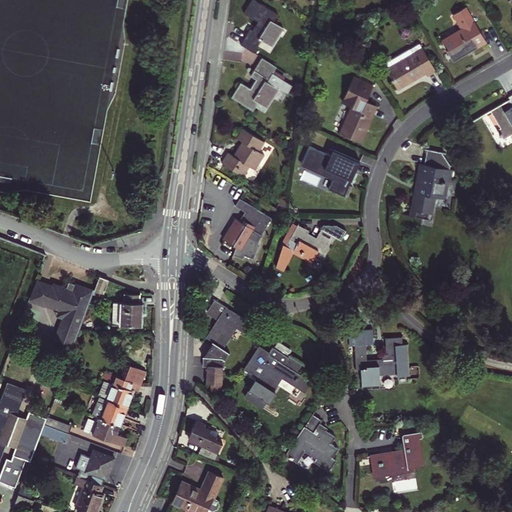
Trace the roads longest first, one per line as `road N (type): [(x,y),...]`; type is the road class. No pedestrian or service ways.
road 1 (residential): [(367,277),(377,176),(399,133),(511,60)]
road 2 (secondary): [(200,0),(164,256)]
road 3 (secondary): [(180,255),(212,0)]
road 4 (residential): [(180,255),(284,306),(344,296),(367,277)]
road 5 (residential): [(367,277),(441,343),(511,364)]
road 6 (residential): [(0,224),(87,255),(164,256)]
road 7 (secondary): [(168,381),(160,428),(128,511)]
road 8 (secondary): [(168,381),(180,255)]
road 9 (secondary): [(164,256),(168,381)]
